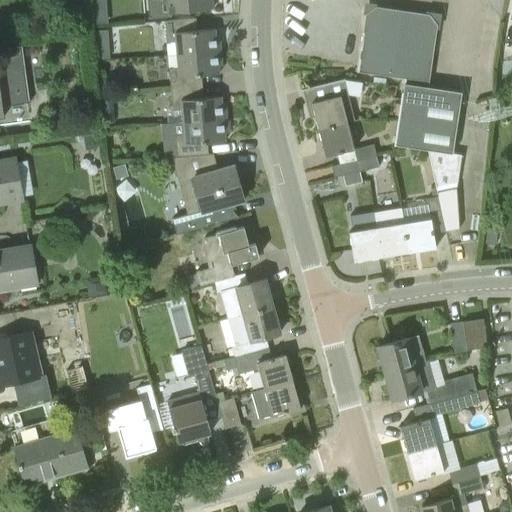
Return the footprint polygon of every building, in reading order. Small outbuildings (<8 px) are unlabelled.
[(167,0),(168,13),(193,11),(213,9),(212,0),(167,0)] [(394,146),(428,151),(436,187),(438,196),(444,224),(458,221),(457,188),(462,154),(453,153),(461,101),(460,101),(462,91),(428,86),(438,24),(430,14),(376,6),(365,14),(357,71),(405,78),(394,146)] [(94,24),(107,22),(106,10),(93,11),(94,24)] [(176,41),(177,54),(220,51),(219,36),(216,36),(215,28),(192,31),(191,18),(165,21),(167,42),(176,41)] [(95,39),(109,38),(108,29),(95,30),(95,39)] [(0,116),(4,116),(3,106),(30,103),(22,45),(0,48),(0,116)] [(222,65),(220,51),(177,54),(178,67),(169,68),(171,89),(202,86),(201,75),(219,73),(218,66),(222,65)] [(114,76),(101,77),(102,89),(115,88),(114,76)] [(344,79),(326,84),(329,98),(312,103),(319,130),(347,123),(355,121),(344,79)] [(183,122),(227,118),(225,103),(222,104),(221,96),(203,98),(202,86),(171,89),(173,110),(182,109),(183,122)] [(228,133),(227,118),(183,122),(185,135),(175,135),(176,140),(167,141),(167,152),(171,152),(172,157),(208,154),(207,143),(225,141),(224,133),(228,133)] [(340,164),(356,160),(347,123),(319,130),(325,156),(337,153),(340,164)] [(95,146),(85,132),(73,141),(83,154),(95,146)] [(363,146),(366,158),(376,156),(373,144),(363,146)] [(213,154),(208,154),(172,157),(182,192),(196,188),(202,210),(172,218),(176,234),(238,217),(232,209),(235,208),(234,203),(244,200),(234,165),(218,169),(213,154)] [(343,175),(359,171),(379,166),(376,156),(366,158),(356,160),(340,164),(331,166),(334,177),(343,175)] [(22,198),(14,158),(0,161),(0,197),(1,197),(2,202),(22,198)] [(116,179),(128,176),(125,163),(113,166),(116,179)] [(343,175),(345,185),(362,181),(359,171),(343,175)] [(430,218),(403,222),(408,252),(436,247),(434,233),(446,231),(444,224),(438,196),(432,197),(427,198),(430,218)] [(374,212),(377,227),(381,256),(408,252),(403,222),(401,208),(374,212)] [(233,276),(234,276),(231,264),(259,256),(255,243),(249,245),(244,227),(236,229),(235,226),(215,232),(216,234),(203,238),(202,241),(201,241),(208,267),(195,271),(196,274),(199,285),(214,282),(233,276)] [(494,243),(496,228),(485,226),(483,241),(494,243)] [(381,256),(377,227),(349,231),(354,261),(381,256)] [(0,290),(20,287),(19,282),(36,279),(30,245),(0,250),(0,290)] [(244,273),(234,276),(233,276),(214,282),(216,292),(219,291),(227,318),(272,306),(265,279),(247,284),(244,273)] [(184,289),(199,285),(196,274),(182,277),(184,289)] [(101,292),(99,277),(80,280),(83,295),(101,292)] [(234,356),(268,347),(265,337),(280,333),(272,306),(227,318),(234,344),(231,345),(234,356)] [(463,321),(467,349),(487,346),(483,318),(463,321)] [(467,349),(463,321),(450,323),(454,352),(467,350),(467,349)] [(42,376),(31,331),(0,338),(0,385),(28,379),(29,383),(47,379),(46,374),(42,376)] [(378,346),(385,372),(414,364),(407,338),(378,346)] [(207,420),(221,416),(217,402),(215,395),(214,393),(208,369),(206,364),(201,344),(180,351),(188,377),(194,375),(199,392),(167,401),(178,441),(211,432),(207,420)] [(271,358),(268,347),(234,356),(236,366),(238,374),(259,368),(265,389),(293,381),(286,354),(271,358)] [(222,360),(206,364),(208,369),(215,367),(215,368),(225,366),(226,369),(236,366),(234,356),(222,360)] [(427,361),(414,364),(385,372),(392,399),(426,390),(430,403),(476,390),(471,373),(444,381),(445,384),(434,388),(427,361)] [(293,381),(265,389),(251,393),(258,418),(272,415),(301,408),(293,381)] [(136,387),(145,415),(158,410),(150,383),(148,384),(136,387)] [(487,399),(484,388),(476,390),(479,402),(487,399)] [(418,421),(400,426),(407,452),(436,444),(428,416),(479,402),(476,390),(430,403),(415,407),(418,421)] [(215,395),(217,402),(225,400),(222,393),(215,395)] [(225,400),(217,402),(221,416),(225,428),(241,424),(233,398),(225,400)] [(499,425),(510,422),(506,407),(495,410),(499,425)] [(126,456),(156,447),(147,418),(118,426),(126,456)] [(57,436),(53,419),(11,431),(20,464),(18,464),(24,485),(86,467),(76,430),(57,436)] [(444,471),(436,444),(407,452),(415,479),(444,471)] [(476,463),(448,471),(452,484),(461,481),(480,476),(476,463)] [(480,476),(461,481),(452,484),(455,497),(449,499),(422,506),(423,511),(468,511),(463,493),(483,488),(480,476)] [(503,511),(511,510),(508,500),(502,501),(499,506),(501,511),(503,511)]
